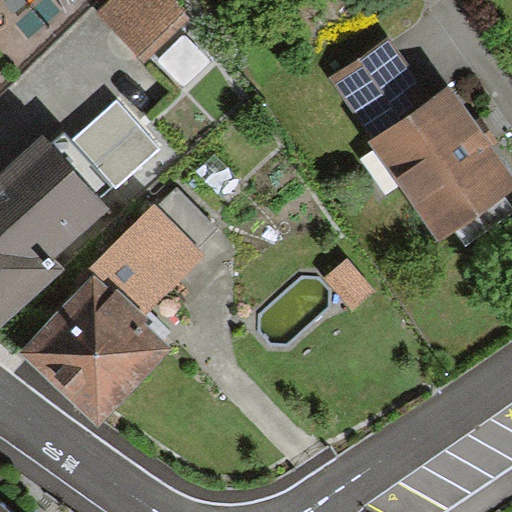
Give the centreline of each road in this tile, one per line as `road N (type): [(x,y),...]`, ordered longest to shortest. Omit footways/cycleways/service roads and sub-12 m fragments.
road 1 (residential): [(309,511),(511,378)]
road 2 (tertiary): [(167,511),(0,391)]
